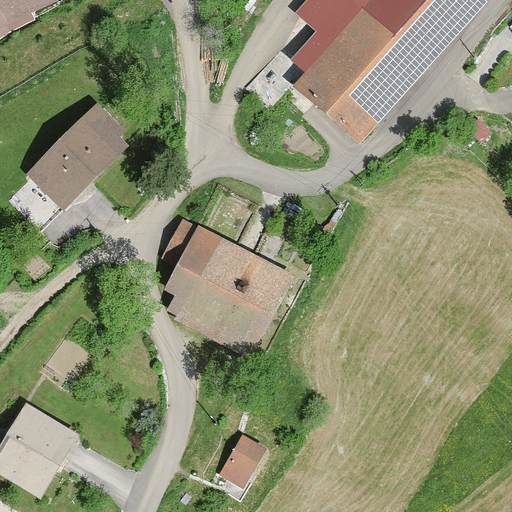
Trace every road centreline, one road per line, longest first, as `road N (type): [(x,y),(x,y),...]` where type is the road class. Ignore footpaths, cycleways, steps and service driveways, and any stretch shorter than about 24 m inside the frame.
road 1 (unclassified): [(196,137),(134,259),(181,401),(176,440),(146,511)]
road 2 (unclassified): [(196,137),(212,158),(249,176),(297,186),(328,183),(413,117)]
road 3 (track): [(134,259),(119,250),(77,265),(0,347)]
road 4 (unclassified): [(196,137),(292,0)]
road 5 (unclassified): [(413,117),(501,0)]
road 6 (unclassified): [(190,0),(199,27),(196,137)]
